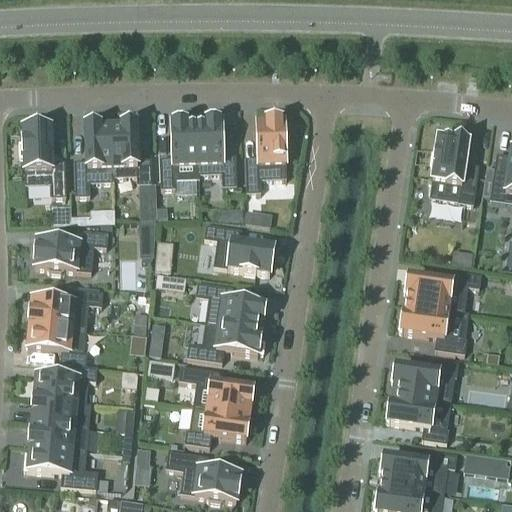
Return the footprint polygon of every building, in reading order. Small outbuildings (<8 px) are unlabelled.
[(197,182),(198,182),(221,181),(221,194),(236,194),(235,163),(222,163),(221,129),(218,129),(205,129),(205,130),(195,130),(197,182)] [(284,141),(283,130),(280,130),(280,129),(266,130),(256,131),(257,165),(244,165),(245,201),(260,200),(259,187),(285,186),(284,160),(288,156),(288,145),(284,141)] [(198,186),(198,182),(197,182),(195,130),(186,131),(186,130),(173,130),(173,131),(172,131),(170,131),(172,165),(159,166),(160,196),(174,196),(174,187),(198,186)] [(22,136),(23,150),(18,150),(18,164),(23,164),(24,193),(50,192),(51,205),(65,204),(64,169),(51,169),(50,135),(46,135),(45,135),(45,131),(27,131),(27,135),(26,135),(26,136),(22,136)] [(121,133),(110,133),(112,185),(113,185),(136,184),(136,192),(138,192),(150,191),(149,166),(136,166),(135,131),(121,132),(121,133)] [(112,185),(110,133),(99,134),(99,133),(85,133),(86,168),(73,168),(74,204),(89,203),(88,190),(93,190),(113,189),(113,185),(112,185)] [(451,148),(437,146),(435,160),(431,159),(429,173),(433,174),(429,205),(457,209),(457,210),(472,212),(476,183),(463,180),(467,150),(465,145),(454,144),(451,148)] [(511,210),(511,157),(510,158),(510,163),(496,161),(489,207),(511,210)] [(150,191),(138,192),(138,229),(156,229),(155,216),(155,191),(150,191)] [(70,213),(63,214),(63,232),(71,232),(70,213)] [(247,214),(245,227),(270,232),(272,219),(247,214)] [(155,216),(156,229),(166,228),(166,216),(155,216)] [(241,226),(240,216),(217,217),(217,227),(241,226)] [(90,223),(77,224),(78,232),(90,231),(90,223)] [(142,230),(141,243),(153,243),(153,231),(142,230)] [(205,232),(203,246),(216,248),(212,274),(241,278),(241,279),(255,281),(255,280),(268,282),(269,279),(273,258),(272,258),(272,255),(238,250),(240,237),(205,232)] [(45,276),(49,280),(60,281),(64,278),(90,280),(92,254),(105,255),(107,241),(71,238),(70,251),(36,248),(35,257),(33,272),(34,272),(34,275),(45,276)] [(155,268),(155,277),(169,279),(170,270),(155,268)] [(407,301),(405,313),(463,321),(463,320),(467,294),(478,296),(480,283),(445,278),(444,290),(409,285),(408,287),(404,286),(403,299),(406,299),(406,301),(407,301)] [(186,285),(156,281),(154,294),(184,298),(186,285)] [(204,330),(260,338),(262,328),(264,315),(263,315),(264,313),(230,308),(232,295),(197,290),(195,304),(208,306),(204,330)] [(28,332),(29,332),(29,331),(85,337),(87,313),(100,314),(102,300),(67,297),(65,309),(31,306),(30,320),(29,320),(28,332)] [(463,321),(405,313),(404,324),(403,324),(399,326),(397,337),(401,340),(436,345),(434,357),(463,362),(465,348),(464,347),(468,321),(463,320),(463,321)] [(133,341),(145,342),(147,322),(134,321),(133,341)] [(259,348),(260,338),(204,330),(201,353),(188,351),(186,365),(221,370),(223,358),(256,363),(257,361),(258,360),(262,361),(264,349),(259,348)] [(29,331),(29,332),(27,356),(61,359),(59,372),(71,373),(84,374),(86,361),(83,360),(85,337),(29,331)] [(143,364),(145,345),(130,343),(128,362),(143,364)] [(150,350),(148,362),(160,364),(162,351),(150,350)] [(480,369),(497,371),(498,362),(481,360),(480,369)] [(174,370),(148,367),(146,382),(172,385),(174,370)] [(394,391),(392,402),(449,411),(453,385),(455,385),(457,371),(432,368),(430,380),(396,375),(391,377),(390,388),(393,391),(394,391)] [(36,383),(34,407),(33,408),(85,412),(87,388),(95,389),(96,376),(84,374),(71,373),(70,386),(36,383)] [(192,414),(248,422),(249,411),(250,411),(252,398),(218,393),(220,380),(180,374),(178,388),(195,391),(192,414)] [(135,396),(136,382),(121,380),(120,395),(135,396)] [(143,407),(156,409),(158,396),(145,393),(143,407)] [(449,411),(392,402),(391,414),(390,414),(386,416),(384,427),(388,430),(422,435),(421,447),(445,451),(447,437),(446,437),(449,411)] [(32,419),(31,430),(87,436),(90,412),(85,412),(33,408),(34,407),(33,407),(32,416),(32,419)] [(246,434),(248,422),(192,414),(188,438),(186,438),(184,451),(208,455),(210,442),(245,447),(247,434),(246,434)] [(126,417),(124,439),(132,440),(134,417),(126,417)] [(87,436),(31,430),(30,441),(28,454),(29,454),(29,453),(85,458),(87,436)] [(132,440),(124,439),(122,462),(129,463),(130,463),(132,440)] [(83,479),(85,458),(29,453),(29,454),(28,461),(24,460),(22,478),(61,481),(60,494),(95,497),(96,486),(96,480),(83,479)] [(137,457),(135,473),(147,474),(149,458),(137,457)] [(382,481),(381,493),(443,502),(446,476),(453,477),(456,463),(421,458),(419,470),(384,465),(384,467),(380,466),(378,479),(382,479),(381,481),(382,481)] [(235,509),(235,506),(236,506),(238,492),(239,482),(205,477),(207,465),(167,459),(165,476),(182,479),(179,501),(205,505),(208,509),(220,511),(224,508),(235,509)] [(497,465),(495,483),(507,485),(508,473),(505,472),(506,467),(497,465)] [(96,486),(95,497),(106,499),(108,487),(96,486)] [(441,511),(443,502),(381,493),(379,504),(378,504),(374,506),(372,511),(441,511)]
